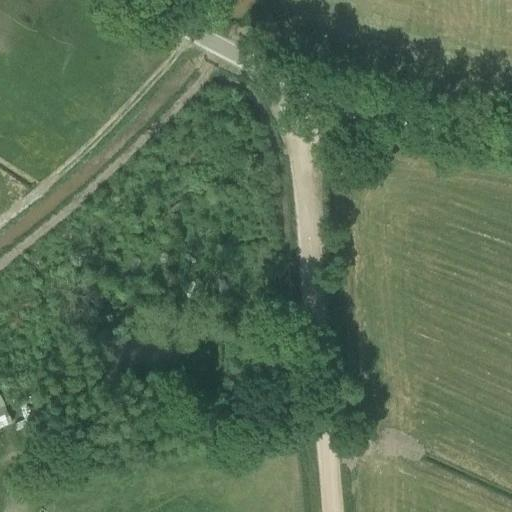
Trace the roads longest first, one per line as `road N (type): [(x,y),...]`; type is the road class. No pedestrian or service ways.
road 1 (track): [(279,75),(309,223),(332,511)]
road 2 (unclassified): [(511,138),(316,89),(235,55),(139,0)]
